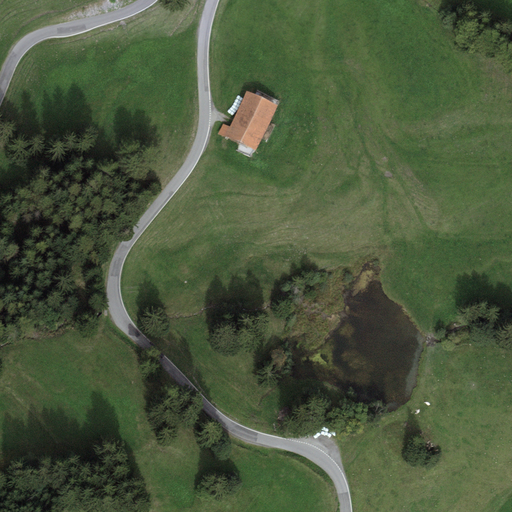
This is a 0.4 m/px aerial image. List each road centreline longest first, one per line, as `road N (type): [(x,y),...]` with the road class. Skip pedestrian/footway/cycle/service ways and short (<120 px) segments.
road 1 (unclassified): [(346,511),(336,471),(324,459),(221,422),(123,322),(116,305),(115,265),(126,242),(194,154),(204,124),(203,51),(214,0)]
road 2 (unclassified): [(149,0),(21,46),(0,94)]
